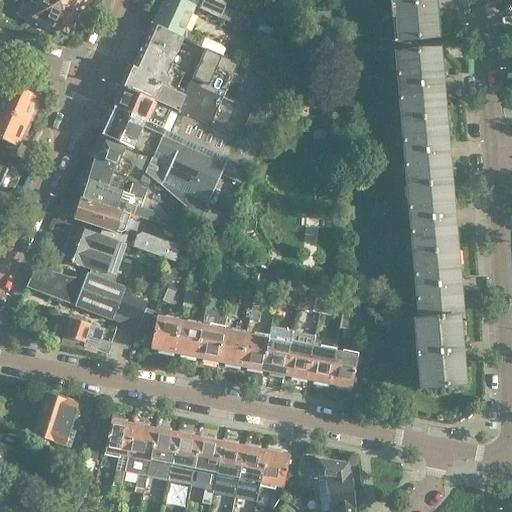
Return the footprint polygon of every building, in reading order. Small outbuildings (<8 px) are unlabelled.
[(76,12),(48,0),(32,0),(31,4),(39,7),(33,19),(62,31),(62,32),(67,34),(76,12)] [(48,0),(76,12),(78,9),(81,9),(84,3),(82,0),(48,0)] [(183,33),(195,7),(179,0),(162,0),(151,25),(183,40),(204,50),(205,50),(221,57),(223,51),(219,47),(187,33),(186,34),(183,33)] [(213,0),(179,0),(195,7),(220,18),(226,5),(224,4),(224,5),(213,0)] [(435,1),(434,1),(433,0),(390,0),(392,19),(396,18),(399,42),(437,39),(434,9),(436,9),(435,1)] [(248,18),(236,12),(231,23),(243,29),(248,18)] [(330,12),(310,14),(312,34),(332,32),(330,12)] [(146,35),(123,87),(209,126),(222,96),(232,100),(241,82),(237,80),(239,77),(234,74),(238,64),(221,57),(205,50),(204,50),(183,97),(175,94),(183,74),(173,70),(175,66),(171,65),(183,40),(151,25),(146,35)] [(285,39),(285,48),(298,48),(297,34),(289,34),(285,39)] [(395,55),(401,123),(443,119),(441,90),(443,90),(442,80),(440,80),(437,51),(395,55)] [(287,86),(291,76),(280,71),(276,81),(287,86)] [(261,89),(281,98),(286,88),(266,78),(261,89)] [(0,111),(27,123),(28,119),(31,120),(37,106),(35,105),(36,102),(34,97),(31,96),(22,92),(5,85),(0,82),(0,111)] [(114,109),(148,124),(157,104),(123,88),(114,109)] [(261,89),(257,99),(277,108),(281,98),(261,89)] [(277,108),(257,99),(252,109),(272,119),(277,108)] [(170,134),(148,124),(114,109),(101,136),(126,147),(122,156),(131,164),(160,187),(200,220),(228,160),(170,134)] [(252,109),(248,120),(268,129),(272,119),(252,109)] [(26,126),(27,123),(0,111),(0,140),(16,148),(20,140),(22,141),(28,127),(26,126)] [(179,113),(170,134),(228,160),(249,170),(259,149),(238,140),(179,113)] [(401,123),(407,190),(449,186),(447,156),(449,156),(448,147),(446,147),(443,119),(401,123)] [(268,129),(248,120),(243,130),(263,139),(268,129)] [(243,130),(238,140),(259,149),(263,139),(243,130)] [(126,178),(131,164),(122,156),(126,147),(101,136),(91,159),(94,159),(116,166),(114,174),(125,178),(126,178)] [(0,184),(5,173),(7,172),(7,171),(6,170),(12,158),(13,158),(13,157),(0,152),(0,184)] [(26,161),(13,157),(13,158),(12,158),(6,170),(7,171),(7,172),(5,173),(0,184),(0,205),(6,207),(26,161)] [(124,182),(125,178),(114,174),(116,166),(94,159),(87,181),(117,191),(120,180),(124,182)] [(133,217),(135,208),(119,203),(122,193),(117,191),(87,181),(81,199),(133,217)] [(147,190),(132,185),(129,195),(144,199),(147,190)] [(407,190),(412,257),(455,253),(453,223),(454,223),(454,214),(452,214),(449,186),(407,190)] [(139,219),(133,217),(81,199),(81,201),(80,200),(73,220),(74,220),(74,221),(114,235),(118,224),(135,229),(139,219)] [(156,215),(135,208),(133,217),(139,219),(153,224),(156,215)] [(88,276),(124,290),(126,286),(116,282),(118,278),(114,276),(125,246),(72,228),(60,261),(82,268),(82,267),(91,270),(88,276)] [(180,248),(138,234),(133,249),(175,263),(180,248)] [(455,253),(412,257),(418,321),(438,319),(439,322),(458,321),(457,320),(461,319),(458,290),(460,290),(460,281),(458,281),(455,253)] [(122,294),(124,290),(88,276),(86,275),(84,281),(80,279),(67,278),(36,267),(26,288),(112,321),(112,320),(136,330),(136,329),(144,332),(151,313),(144,310),(146,304),(122,294)] [(300,297),(279,285),(275,303),(297,307),(300,297)] [(169,288),(162,302),(170,305),(176,291),(169,288)] [(194,294),(185,292),(182,307),(190,309),(194,294)] [(215,301),(207,299),(204,312),(213,314),(215,301)] [(253,300),(251,308),(253,309),(260,310),(261,301),(253,300)] [(327,303),(317,301),(315,310),(325,312),(327,303)] [(238,306),(229,304),(227,316),(235,318),(238,306)] [(253,309),(251,308),(249,321),(257,323),(260,310),(253,309)] [(357,315),(342,312),(339,329),(354,332),(357,315)] [(282,314),(274,313),(271,325),(279,327),(282,314)] [(304,319),(295,317),(293,330),(301,331),(304,319)] [(83,347),(97,352),(107,355),(112,343),(102,340),(105,331),(90,326),(68,318),(62,337),(84,344),(83,347)] [(172,357),(173,354),(179,322),(156,318),(150,349),(158,351),(158,354),(172,357)] [(460,348),(458,321),(439,322),(438,319),(418,321),(414,322),(420,390),(463,387),(461,357),(463,357),(462,347),(460,348)] [(194,361),(195,358),(201,327),(179,322),(173,354),(180,355),(180,358),(194,361)] [(216,366),(217,363),(223,331),(201,327),(195,358),(203,360),(202,363),(216,366)] [(316,328),(314,338),(322,340),(325,330),(316,328)] [(239,370),(239,367),(245,336),(223,331),(217,363),(225,364),(224,367),(239,370)] [(355,332),(343,331),(342,339),(354,341),(355,332)] [(268,340),(245,336),(239,367),(247,369),(246,372),(261,375),(261,371),(268,340)] [(283,379),(284,376),(290,344),(268,340),(261,371),(269,373),(268,376),(283,379)] [(305,384),(306,380),(312,349),(290,344),(284,376),(291,377),(291,381),(305,384)] [(327,388),(328,385),(334,353),(312,349),(306,380),(313,382),(313,385),(327,388)] [(357,358),(334,353),(328,385),(336,386),(335,389),(349,392),(350,389),(351,389),(357,358)] [(78,404),(76,403),(45,393),(41,407),(74,417),(78,404)] [(41,407),(37,420),(70,430),(74,417),(41,407)] [(97,410),(93,426),(103,428),(106,413),(97,410)] [(127,457),(133,426),(125,424),(126,421),(111,418),(111,421),(110,421),(104,453),(127,457)] [(70,430),(37,420),(32,436),(69,447),(74,431),(70,430)] [(124,473),(138,476),(146,477),(149,462),(155,430),(148,429),(148,426),(134,423),(133,426),(127,457),(124,473)] [(93,426),(90,442),(99,444),(103,428),(93,426)] [(171,466),(177,435),(170,433),(170,430),(156,427),(155,430),(149,462),(171,466)] [(178,432),(177,435),(171,466),(193,471),(200,439),(192,438),(193,435),(178,432)] [(190,486),(204,489),(213,490),(216,475),(222,444),(214,442),(215,439),(200,436),(200,439),(193,471),(190,486)] [(222,440),(222,444),(216,475),(238,479),(244,448),(236,447),(237,443),(222,440)] [(99,444),(90,442),(86,459),(96,462),(99,444)] [(260,484),(266,453),(258,451),(259,448),(245,445),(244,448),(238,479),(260,484)] [(18,455),(0,446),(0,473),(9,477),(18,455)] [(65,452),(42,446),(39,456),(62,463),(65,452)] [(267,449),(266,453),(260,484),(283,488),(289,457),(281,455),(281,452),(267,449)] [(90,478),(95,462),(70,453),(64,468),(90,478)] [(301,459),(290,457),(287,482),(298,483),(301,459)] [(317,479),(319,497),(351,493),(351,490),(352,488),(351,480),(349,479),(349,476),(348,476),(347,465),(317,461),(314,479),(317,479)] [(121,488),(124,473),(115,471),(112,487),(121,488)] [(143,493),(146,477),(138,476),(135,491),(143,493)] [(160,480),(156,495),(165,497),(168,482),(160,480)] [(187,502),(190,486),(182,484),(179,500),(187,502)] [(209,506),(213,490),(204,489),(201,504),(209,506)] [(226,493),(223,509),(231,510),(234,495),(226,493)] [(351,495),(351,493),(319,497),(321,511),(352,511),(352,510),(353,510),(353,507),(355,504),(354,497),(351,495)] [(31,511),(5,496),(0,504),(0,511),(31,511)] [(254,511),(257,499),(249,498),(245,511),(254,511)] [(278,510),(278,511),(279,511),(294,511),(284,503),(278,510)]
